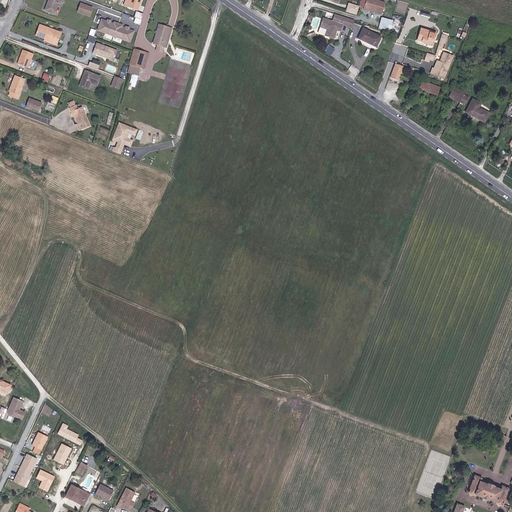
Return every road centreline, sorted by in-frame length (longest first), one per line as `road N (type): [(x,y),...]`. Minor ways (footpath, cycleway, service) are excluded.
road 1 (primary): [(511,197),(227,0)]
road 2 (track): [(0,489),(44,391),(184,511)]
